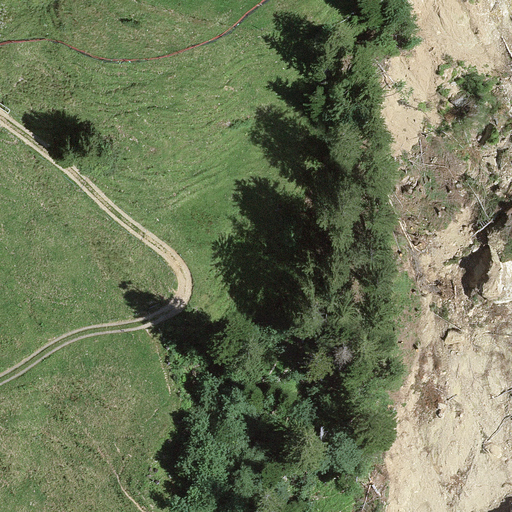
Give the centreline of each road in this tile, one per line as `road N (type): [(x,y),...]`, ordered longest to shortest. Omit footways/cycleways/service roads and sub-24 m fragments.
road 1 (track): [(0,113),(189,279),(189,319),(162,330)]
road 2 (track): [(0,384),(72,341),(133,327),(162,330)]
